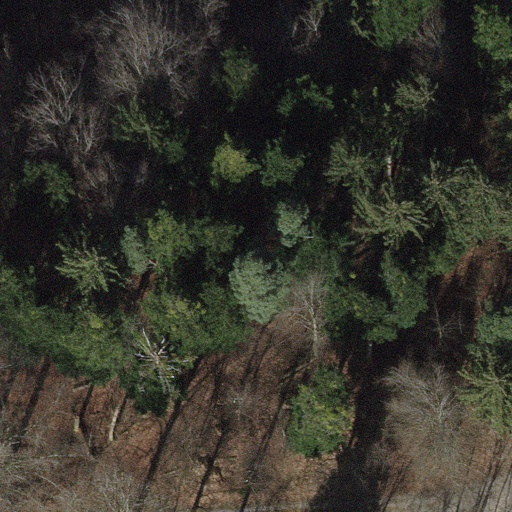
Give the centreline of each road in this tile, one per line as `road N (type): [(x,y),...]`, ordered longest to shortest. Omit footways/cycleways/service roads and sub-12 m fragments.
road 1 (track): [(90,511),(198,393),(262,337),(511,158)]
road 2 (track): [(511,495),(320,511)]
